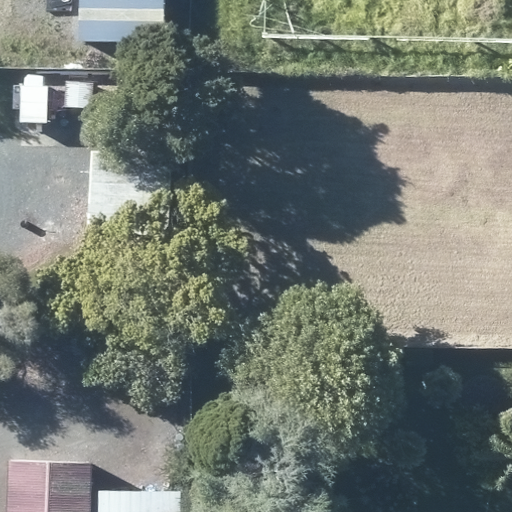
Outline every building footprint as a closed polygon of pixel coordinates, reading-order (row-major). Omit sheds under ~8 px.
[(164,0),(85,0),(85,48),(163,50),(164,0)] [(46,77),(38,76),(21,76),(18,125),(44,125),(46,77)] [(177,171),(156,157),(91,183),(93,240),(178,238),(177,171)] [(90,511),(91,461),(6,459),(5,511),(90,511)] [(98,492),(97,511),(152,511),(152,491),(98,492)]
